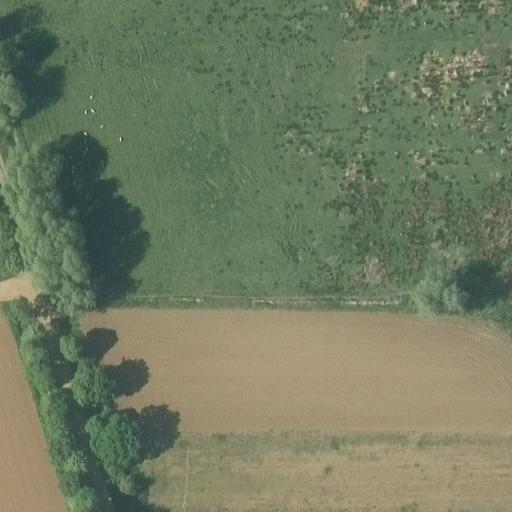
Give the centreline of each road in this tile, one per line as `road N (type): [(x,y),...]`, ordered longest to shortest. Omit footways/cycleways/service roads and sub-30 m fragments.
road 1 (track): [(104,511),(37,292)]
road 2 (track): [(37,292),(0,175)]
